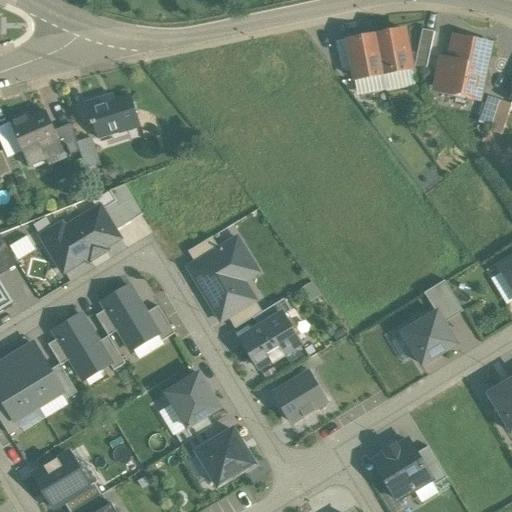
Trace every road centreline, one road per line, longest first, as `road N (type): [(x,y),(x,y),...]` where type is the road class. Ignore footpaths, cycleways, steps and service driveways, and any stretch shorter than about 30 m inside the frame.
road 1 (residential): [(290,480),(156,265),(134,261),(0,339)]
road 2 (unclassified): [(90,48),(291,27),(390,0)]
road 3 (residential): [(511,339),(332,444)]
